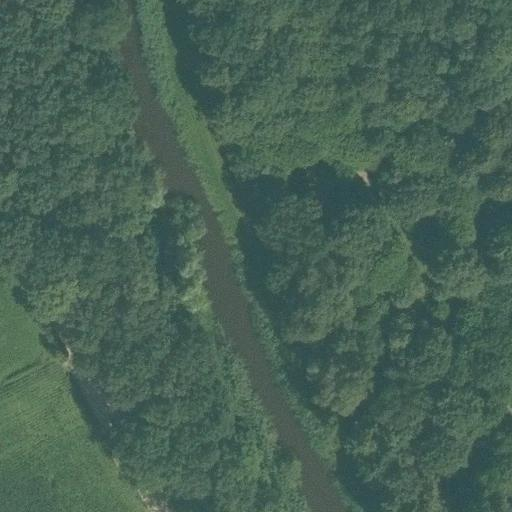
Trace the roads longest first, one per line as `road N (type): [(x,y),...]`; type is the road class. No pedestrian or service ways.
road 1 (track): [(385,511),(214,152),(190,68),(182,0)]
road 2 (track): [(0,204),(169,511)]
